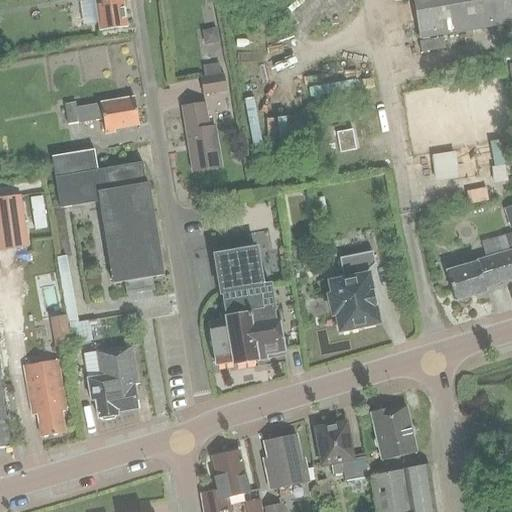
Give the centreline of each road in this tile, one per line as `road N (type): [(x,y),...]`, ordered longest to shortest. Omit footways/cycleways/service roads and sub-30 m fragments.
road 1 (unclassified): [(207,428),(132,0)]
road 2 (secondary): [(207,428),(429,359)]
road 3 (secondary): [(0,491),(178,441)]
road 4 (unclassified): [(459,511),(429,359)]
